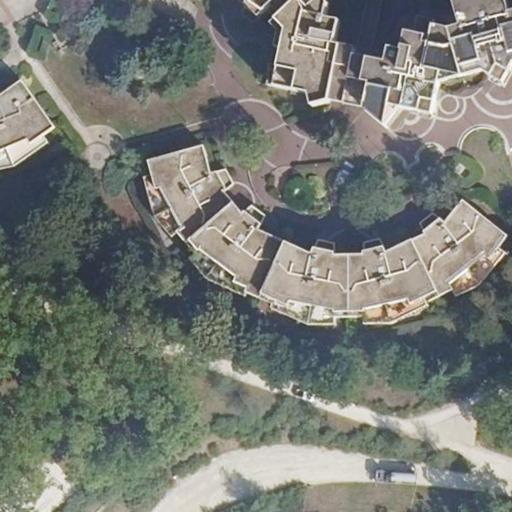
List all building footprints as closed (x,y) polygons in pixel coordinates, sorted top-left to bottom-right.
[(250,0),(251,0),(265,12),(266,11),(274,3),(284,13),(277,20),(278,21),(281,24),(287,30),(287,31),(285,40),(286,40),(284,49),(283,49),(280,67),(280,68),(276,84),(276,86),(276,87),(310,94),(313,107),(330,102),(340,54),(342,47),(336,46),(341,23),(327,20),(330,5),(324,0),(250,0)] [(511,13),(510,14),(506,0),(453,0),(461,28),(451,31),(434,27),(435,22),(421,19),(418,36),(414,35),(410,54),(409,54),(402,53),(390,50),(387,64),(369,60),(364,84),(370,85),(367,102),(365,108),(365,110),(379,121),(390,107),(403,110),(404,102),(419,105),(417,112),(433,116),(442,73),(482,71),(491,77),(498,65),(509,72),(511,66),(511,13)] [(51,12),(53,13),(53,12),(58,13),(59,14),(62,8),(54,5),(51,12)] [(116,9),(110,7),(106,20),(112,22),(116,9)] [(34,51),(39,52),(40,49),(44,37),(45,34),(40,32),(34,51)] [(342,47),(340,54),(330,102),(365,108),(367,102),(370,85),(364,84),(369,60),(371,53),(360,51),(342,47)] [(187,51),(185,51),(184,59),(179,57),(178,56),(178,59),(184,60),(187,51)] [(144,81),(148,70),(138,67),(134,77),(144,81)] [(0,161),(34,147),(32,144),(42,137),(43,136),(55,128),(33,96),(22,81),(0,96),(0,161)] [(364,256),(335,256),(335,243),(333,243),(333,247),(326,245),(327,242),(319,240),(312,255),(259,230),(268,216),(259,211),(257,213),(251,209),(253,207),(252,206),(243,214),(225,193),(234,184),(233,183),(231,185),(227,179),(230,177),(226,170),(211,174),(204,146),(148,161),(152,175),(152,176),(156,189),(152,190),(176,234),(170,238),(171,239),(182,230),(200,251),(188,260),(189,261),(195,256),(235,286),(236,282),(248,287),(276,300),(277,300),(289,306),(287,310),(334,319),(334,327),(335,327),(335,312),(366,312),(366,326),(367,319),(415,307),(413,303),(424,298),(425,298),(451,285),(452,285),(463,279),(465,283),(494,260),(491,258),(498,248),(499,247),(508,236),(463,201),(446,223),(433,213),(427,219),(421,224),(426,234),(387,253),(381,239),(372,241),(373,244),(366,245),(365,243),(364,243),(364,256)] [(460,175),(466,168),(461,163),(454,171),(460,175)]
